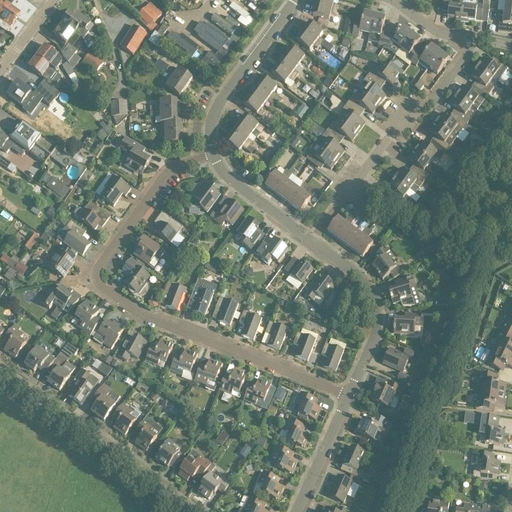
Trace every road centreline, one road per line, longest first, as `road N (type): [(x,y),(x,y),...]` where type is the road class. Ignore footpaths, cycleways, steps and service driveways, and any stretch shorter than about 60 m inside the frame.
road 1 (residential): [(348,397),(155,317),(101,279),(104,257),(162,174),(213,154)]
road 2 (residential): [(317,242),(401,121),(437,99),(469,53),(467,41)]
road 3 (residential): [(194,511),(0,371)]
road 4 (residential): [(348,397),(371,346),(375,300),(367,280),(317,242)]
road 5 (residential): [(213,154),(213,114),(290,0)]
road 6 (residential): [(317,242),(226,177),(213,154)]
road 7 (residential): [(294,511),(348,397)]
